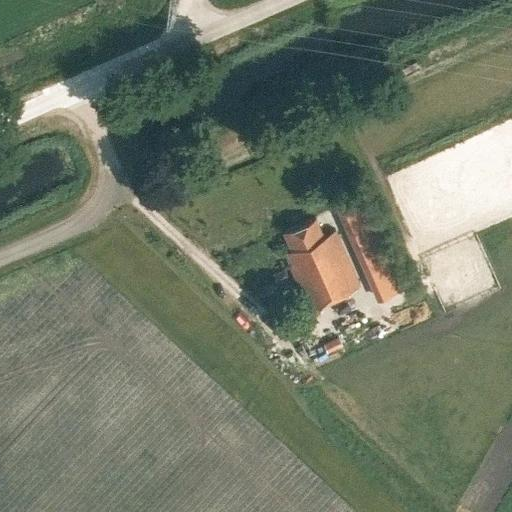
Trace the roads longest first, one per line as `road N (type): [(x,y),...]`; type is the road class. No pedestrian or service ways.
road 1 (track): [(511,31),(127,194)]
road 2 (unclassified): [(285,0),(81,87)]
road 3 (track): [(0,254),(127,194)]
